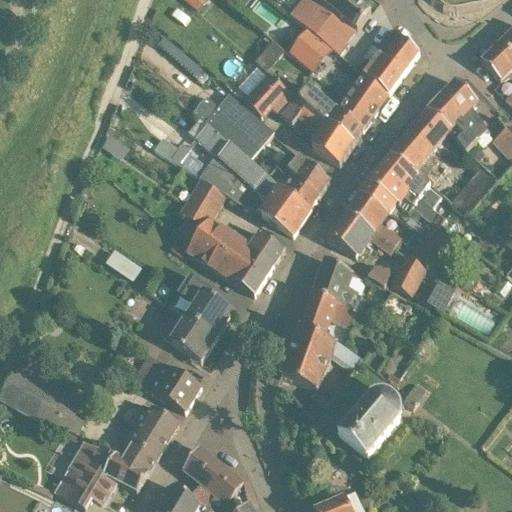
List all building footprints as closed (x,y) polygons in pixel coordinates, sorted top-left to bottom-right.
[(207,6),(199,0),(181,0),(181,1),(199,16),(207,6)] [(356,36),(358,34),(371,18),(347,0),(311,0),(318,5),(356,36)] [(318,5),(300,28),(308,35),(333,55),(340,60),(348,49),(346,48),(356,36),(318,5)] [(333,55),(308,35),(289,58),(314,79),(333,55)] [(377,59),(404,80),(419,59),(404,45),(405,44),(396,35),(395,36),(381,55),(377,59)] [(511,61),(511,36),(500,49),(511,61)] [(358,77),(363,81),(388,101),(404,80),(377,59),(381,55),(372,48),(362,61),(367,64),(358,77)] [(511,61),(500,49),(481,67),(500,87),(508,80),(511,83),(511,61)] [(297,125),(298,126),(308,114),(297,104),(300,100),(291,91),(287,96),(279,89),(279,88),(271,81),(247,109),(263,124),(271,114),(292,132),(297,125)] [(363,81),(352,95),(337,115),(363,137),(380,113),(388,101),(363,81)] [(456,88),(438,106),(469,136),(467,139),(477,148),(489,137),(488,136),(488,135),(487,136),(472,115),(478,109),(456,88)] [(297,104),(308,114),(328,131),(354,149),(363,137),(337,115),(308,92),(300,100),(297,104)] [(274,187),(282,179),(284,181),(288,176),(319,202),(329,187),(299,162),(295,166),(288,160),(282,167),(280,165),(264,151),(274,140),(229,101),(205,129),(274,187)] [(465,158),(477,148),(467,139),(469,136),(438,106),(427,118),(450,137),(451,138),(455,134),(464,142),(458,147),(465,158)] [(328,131),(308,114),(298,126),(319,144),(312,154),(339,172),(354,149),(328,131)] [(440,169),(430,161),(450,137),(427,118),(406,143),(390,162),(433,193),(441,182),(433,177),(440,169)] [(309,217),(274,187),(205,129),(200,125),(187,139),(195,146),(215,162),(202,184),(226,201),(261,221),(292,241),(293,242),(309,217)] [(511,138),(506,133),(495,144),(494,145),(511,162),(511,138)] [(122,163),(128,151),(109,141),(103,153),(122,163)] [(178,170),(190,153),(181,146),(177,151),(162,142),(154,155),(178,170)] [(440,199),(433,193),(390,162),(378,177),(429,213),(440,199)] [(499,187),(482,173),(452,208),(469,222),(499,187)] [(282,179),(274,187),(309,217),(319,202),(288,176),(284,181),(282,179)] [(359,201),(388,222),(397,210),(399,211),(400,209),(411,217),(414,213),(424,220),(422,222),(440,235),(447,226),(429,213),(378,177),(368,188),(359,201)] [(202,184),(187,210),(211,226),(226,201),(202,184)] [(373,241),(371,244),(392,259),(402,244),(382,230),(388,222),(359,201),(345,220),(373,241)] [(222,233),(211,226),(187,210),(182,219),(204,234),(187,258),(254,302),(265,286),(210,250),(222,233)] [(356,264),(371,244),(373,241),(345,220),(326,247),(356,264)] [(429,231),(420,246),(437,257),(439,258),(448,244),(429,231)] [(247,250),(222,233),(210,250),(265,286),(274,272),(244,253),(247,250)] [(252,253),(247,250),(244,253),(274,272),(285,254),(284,253),(284,254),(261,239),(252,253)] [(420,246),(408,265),(425,275),(437,257),(420,246)] [(106,271),(135,284),(142,269),(113,255),(106,271)] [(429,278),(425,275),(408,265),(406,263),(391,290),(413,303),(429,278)] [(312,303),(356,319),(362,304),(358,302),(359,300),(347,295),(352,282),(363,282),(368,286),(384,294),(392,276),(388,274),(387,276),(375,271),(371,278),(362,273),(360,277),(354,277),(354,276),(326,265),(312,303)] [(217,307),(210,302),(214,296),(191,281),(178,300),(195,311),(187,324),(217,343),(234,318),(217,307)] [(458,297),(441,288),(429,310),(445,319),(458,297)] [(351,332),(356,319),(312,303),(300,334),(323,344),(323,343),(330,324),(351,332)] [(201,369),(217,343),(187,324),(171,349),(201,369)] [(337,349),(323,343),(323,344),(300,334),(281,382),(317,397),(337,349)] [(202,392),(190,386),(155,365),(149,361),(133,387),(139,391),(185,419),(202,392)] [(77,400),(19,368),(0,403),(0,404),(58,436),(62,429),(79,438),(90,417),(73,407),(77,400)] [(413,415),(419,406),(426,396),(416,390),(409,399),(403,407),(413,415)] [(347,426),(348,427),(345,431),(342,435),(341,434),(338,438),(339,439),(338,439),(366,462),(367,462),(368,463),(371,459),(370,458),(376,450),(377,451),(380,448),(379,447),(386,439),(387,440),(390,436),(389,435),(395,427),(396,428),(399,425),(398,424),(399,421),(400,419),(400,417),(400,415),(401,415),(401,412),(401,410),(399,410),(399,408),(398,406),(397,404),(395,402),(396,401),(392,398),(391,399),(389,398),(387,398),(385,397),(383,397),(383,395),(378,396),(378,397),(376,398),(374,399),(372,400),(371,401),(369,400),(366,403),(367,404),(361,412),(360,411),(357,415),(358,416),(351,424),(350,423),(347,426)] [(123,465),(150,478),(179,429),(162,419),(153,414),(123,465)] [(137,498),(150,478),(123,465),(102,453),(86,445),(68,475),(70,477),(56,500),(77,511),(90,511),(93,507),(100,511),(102,511),(117,488),(137,498)] [(201,455),(198,454),(182,476),(227,509),(243,488),(201,455)] [(203,511),(205,510),(207,511),(208,511),(214,504),(199,493),(190,505),(173,493),(158,511),(203,511)] [(365,511),(357,495),(322,511),(365,511)]
